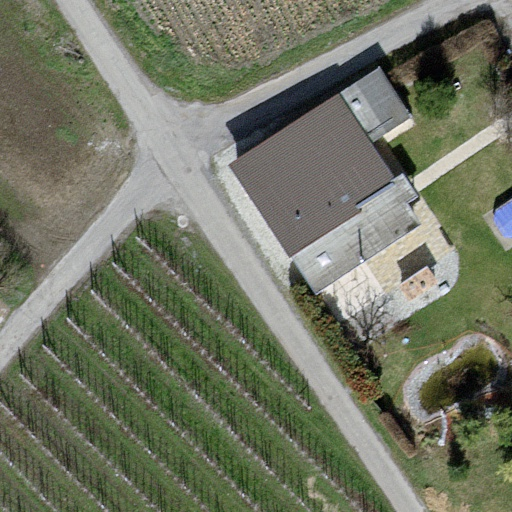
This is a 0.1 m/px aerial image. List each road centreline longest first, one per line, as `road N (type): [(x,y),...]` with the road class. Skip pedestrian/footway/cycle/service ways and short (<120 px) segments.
road 1 (track): [(77,0),(415,511)]
road 2 (track): [(0,348),(175,141),(431,0)]
